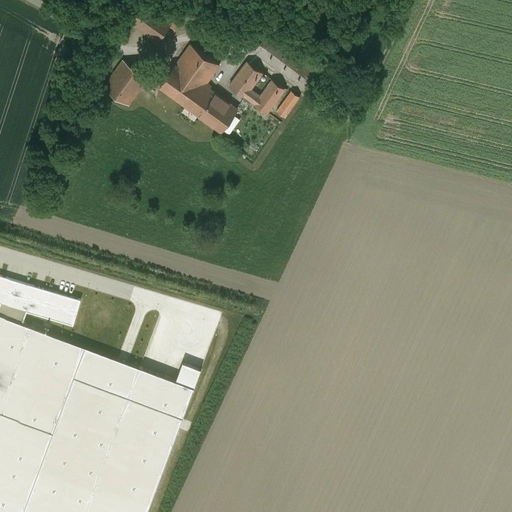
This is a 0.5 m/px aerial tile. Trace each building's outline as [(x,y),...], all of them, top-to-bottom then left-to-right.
[(168,19),(144,1),(130,21),(158,41),(172,22),(168,19)] [(315,71),(266,35),(254,50),(304,87),(315,71)] [(220,64),(190,43),(159,86),(189,107),(205,85),(220,64)] [(148,77),(123,59),(104,86),(128,104),(140,88),(148,77)] [(247,60),(229,85),(245,96),(245,95),(255,102),(254,103),(267,112),(284,88),(272,79),(260,95),(251,88),(262,72),(247,60)] [(237,108),(205,85),(189,107),(221,130),(237,108)] [(291,90),(276,110),(284,116),(299,96),(291,90)] [(0,274),(0,303),(74,325),(81,299),(0,274)] [(0,314),(0,508),(10,511),(145,511),(193,387),(0,314)]
